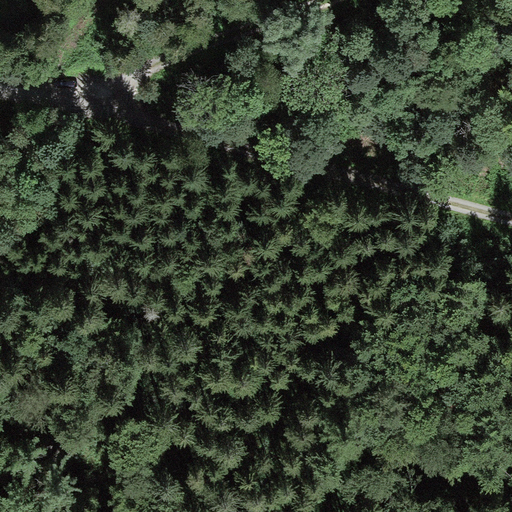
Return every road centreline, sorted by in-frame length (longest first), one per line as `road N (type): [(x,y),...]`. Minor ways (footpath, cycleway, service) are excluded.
road 1 (track): [(511,214),(0,93)]
road 2 (track): [(77,113),(110,84),(321,0)]
